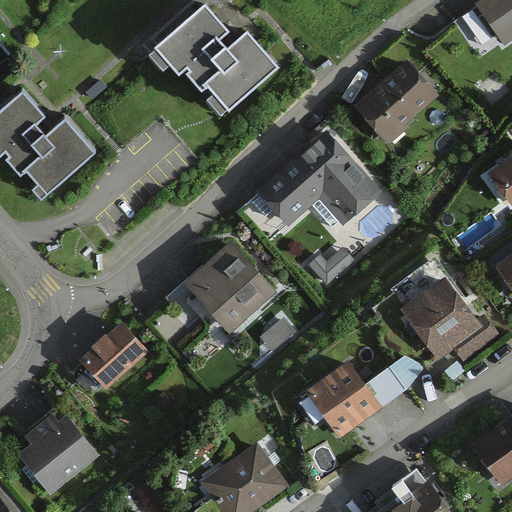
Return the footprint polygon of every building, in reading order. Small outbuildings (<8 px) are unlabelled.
[(227,101),(282,52),(251,17),(229,37),(225,31),(221,27),(230,19),(213,0),(200,0),(155,39),(164,49),(170,43),(183,58),(189,53),(195,59),(192,62),(205,77),(212,71),(225,85),(218,91),(227,101)] [(499,52),(511,42),(511,0),(479,0),(469,8),(499,52)] [(386,144),(441,96),(409,59),(354,107),(386,144)] [(42,197),(97,149),(66,114),(44,133),(36,124),(45,116),(22,90),(0,109),(0,153),(4,150),(10,156),(7,158),(20,174),(27,168),(39,182),(33,188),(42,197)] [(347,229),(385,195),(328,131),(257,194),(288,228),(321,199),(347,229)] [(511,205),(511,156),(489,174),(511,205)] [(228,335),(277,293),(232,241),(183,283),(228,335)] [(511,257),(495,270),(511,293),(511,257)] [(329,291),(351,272),(341,259),(318,279),(329,291)] [(478,320),(447,280),(402,314),(436,360),(452,348),(464,364),(501,336),(484,315),(478,320)] [(165,310),(154,316),(166,338),(177,331),(165,310)] [(297,331),(285,317),(263,338),(276,351),(297,331)] [(107,392),(149,356),(122,325),(80,362),(107,392)] [(395,400),(378,377),(366,386),(348,362),(302,395),(338,443),(383,411),(382,409),(395,400)] [(23,438),(29,446),(17,455),(49,495),(101,454),(68,414),(57,423),(51,416),(23,438)] [(511,477),(511,415),(470,445),(499,487),(511,477)] [(222,511),(254,511),(289,486),(257,444),(202,485),(222,511)] [(451,511),(426,479),(381,511),(451,511)] [(0,511),(11,511),(0,497),(0,511)]
